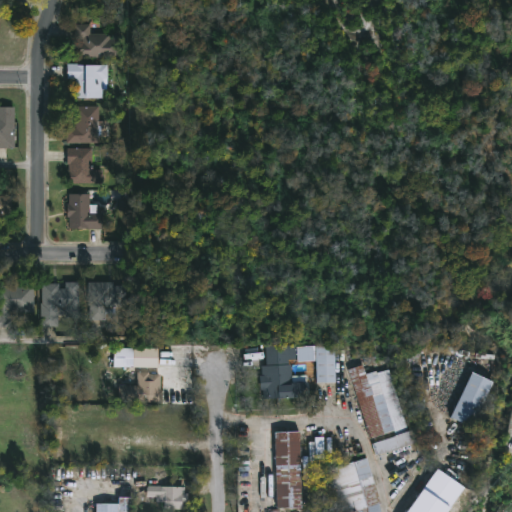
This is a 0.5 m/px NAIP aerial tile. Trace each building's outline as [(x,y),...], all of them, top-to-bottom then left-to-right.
[(90,25),(90,35),(118,35),(118,58),(74,58),(74,25),(90,25)] [(74,80),(66,80),(66,65),(107,65),(107,81),(98,81),(98,100),(74,100),(74,80)] [(73,128),(73,106),(97,106),(97,143),(65,143),(65,128),(73,128)] [(0,148),(0,107),(14,107),(14,148),(0,148)] [(67,184),(67,149),(89,149),(89,184),(67,184)] [(67,194),(88,194),(88,214),(103,214),(103,228),(67,228),(67,194)] [(0,218),(0,196),(10,196),(10,218),(0,218)] [(40,326),(40,283),(77,284),(76,306),(57,306),(57,326),(40,326)] [(87,283),(123,283),(123,305),(87,305),(87,283)] [(0,285),(32,285),(32,314),(11,314),(11,327),(0,327),(0,285)] [(306,400),(260,400),(259,367),(265,367),(264,347),(293,346),(293,383),(306,383),(306,400)] [(334,384),(314,384),(314,363),(296,363),(296,346),(334,346),(334,384)] [(133,349),(133,368),(113,368),(113,349),(133,349)] [(348,370),(362,366),(364,376),(388,370),(404,430),(367,440),(348,370)] [(450,419),(470,372),(492,382),(472,429),(450,419)] [(119,403),(119,387),(136,387),(136,374),(158,374),(158,403),(119,403)] [(415,443),(412,431),(371,444),(375,455),(415,443)] [(300,433),(300,509),(273,509),(273,433),(300,433)] [(378,511),(372,462),(326,468),(329,495),(336,494),(339,511),(344,511),(343,511),(378,511)] [(445,511),(406,511),(434,469),(462,487),(445,511)] [(161,511),(161,505),(146,505),(146,487),(183,487),(183,511),(161,511)] [(118,504),(118,498),(130,498),(130,511),(96,511),(96,504),(118,504)]
